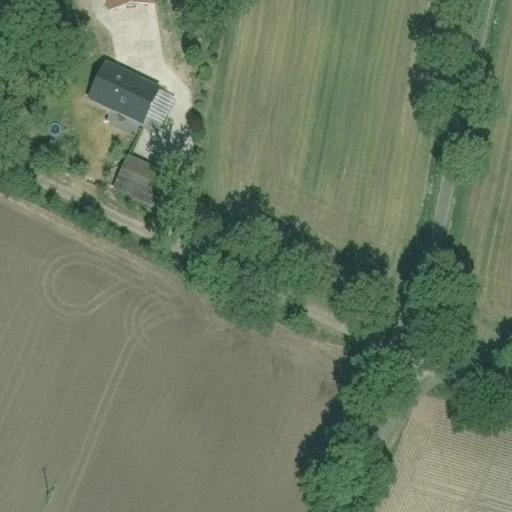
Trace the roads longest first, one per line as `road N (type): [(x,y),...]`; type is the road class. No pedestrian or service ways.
road 1 (unclassified): [(21,175),(406,357)]
road 2 (unclassified): [(481,0),(406,357)]
road 3 (unclassified): [(406,357),(353,511)]
